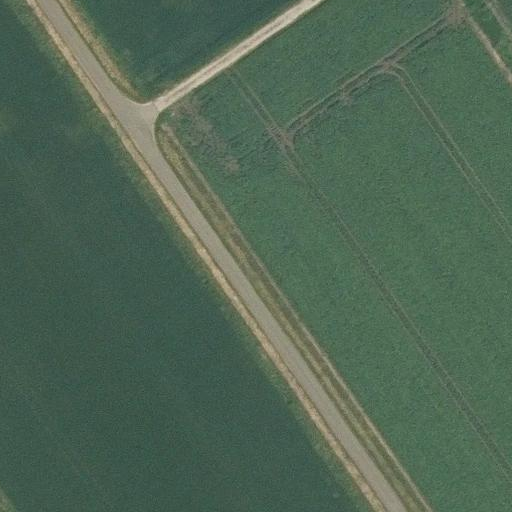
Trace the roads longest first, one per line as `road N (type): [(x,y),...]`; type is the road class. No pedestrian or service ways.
road 1 (unclassified): [(394,511),(43,0)]
road 2 (track): [(128,123),(311,0)]
